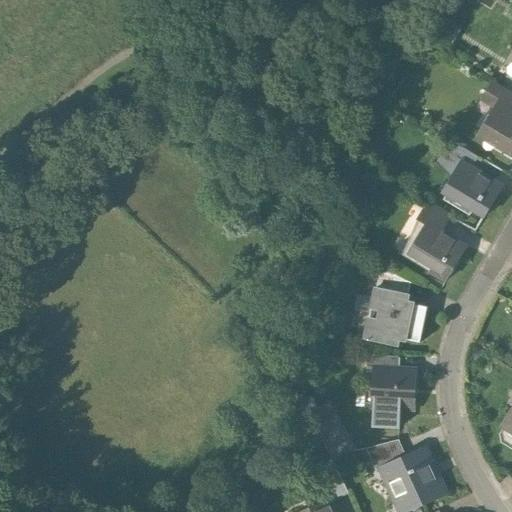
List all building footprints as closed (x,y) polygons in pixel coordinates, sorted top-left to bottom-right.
[(488,110),(474,133),(511,155),(511,90),(490,77),(474,102),(488,110)] [(504,180),(462,154),(440,190),(482,215),(504,180)] [(396,252),(442,281),(474,231),(428,202),(396,252)] [(410,291),(373,282),(360,334),(399,343),(400,336),(419,340),(428,303),(409,298),(410,291)] [(372,382),(370,409),(416,411),(417,384),(372,382)] [(324,436),(345,425),(333,400),(311,411),(324,436)] [(511,400),(498,425),(511,433),(511,400)] [(403,511),(449,492),(427,443),(373,468),(392,511),(403,511)] [(340,511),(331,493),(288,511),(340,511)]
